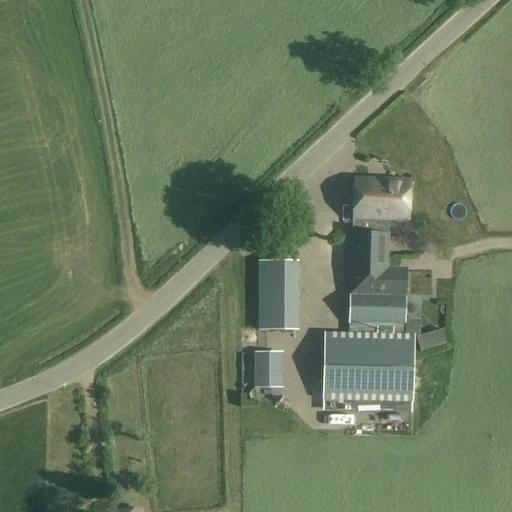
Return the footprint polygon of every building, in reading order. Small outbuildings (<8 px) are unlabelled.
[(398,224),(407,224),(408,181),(356,180),(355,221),(398,222),(398,224)] [(388,270),(388,235),(389,227),(397,227),(398,224),(398,222),(355,221),(354,234),(351,234),(348,335),(405,336),(405,326),(406,270),(388,270)] [(297,264),(260,263),(259,332),(296,333),(297,264)] [(442,330),(416,338),(421,355),(447,347),(442,330)] [(323,401),(413,404),(414,336),(405,336),(348,335),(325,334),(323,401)] [(284,388),(284,353),(256,353),(256,388),(284,388)]
